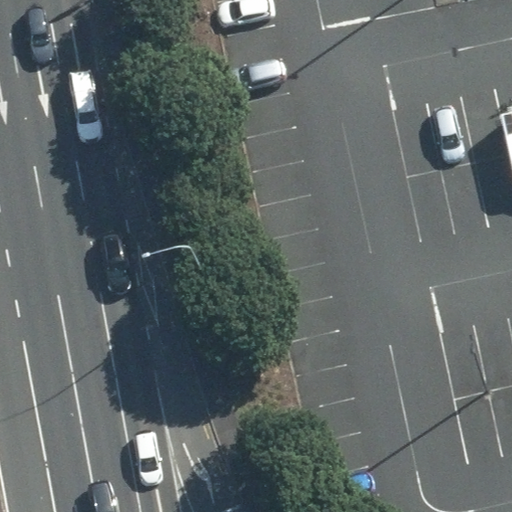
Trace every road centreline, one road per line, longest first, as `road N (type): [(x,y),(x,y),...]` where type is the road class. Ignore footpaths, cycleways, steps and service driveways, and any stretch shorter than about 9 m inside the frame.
road 1 (primary): [(71,265),(218,511)]
road 2 (primary): [(23,0),(71,265)]
road 3 (primary): [(71,265),(107,511)]
